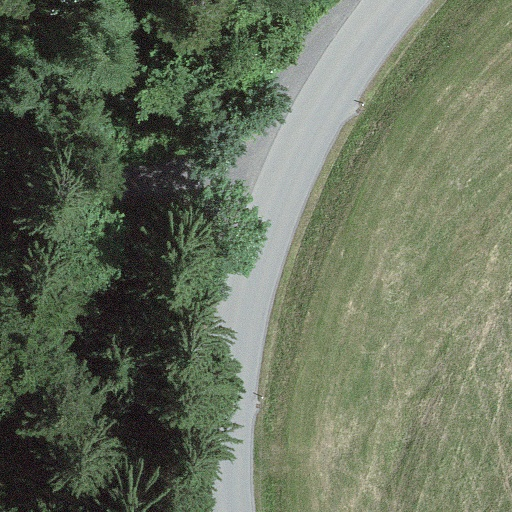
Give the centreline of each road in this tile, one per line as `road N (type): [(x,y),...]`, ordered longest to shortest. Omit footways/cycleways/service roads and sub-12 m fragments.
road 1 (tertiary): [(396,0),(288,158),(235,368),(237,511)]
road 2 (track): [(288,158),(0,163)]
